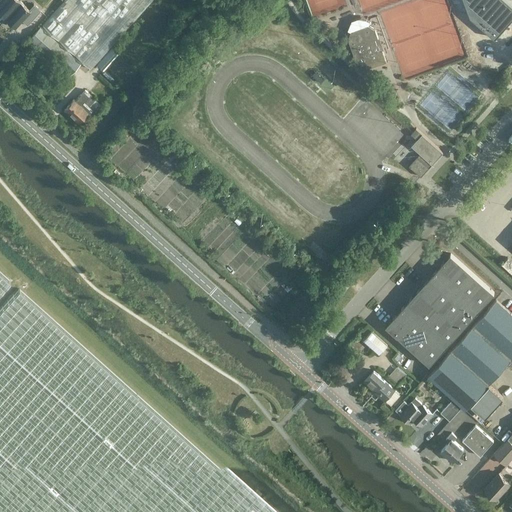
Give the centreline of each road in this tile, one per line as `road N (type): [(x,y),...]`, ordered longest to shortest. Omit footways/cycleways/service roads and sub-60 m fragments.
road 1 (tertiary): [(301,369),(0,98)]
road 2 (unclassified): [(511,133),(301,369)]
road 3 (tertiary): [(460,511),(301,369)]
